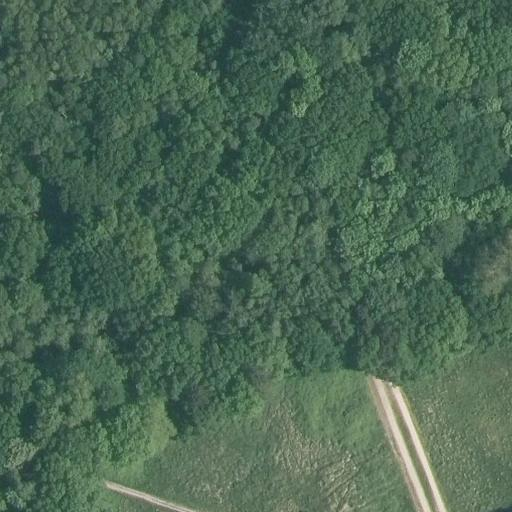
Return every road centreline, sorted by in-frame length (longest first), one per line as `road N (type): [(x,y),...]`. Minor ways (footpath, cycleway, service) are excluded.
road 1 (track): [(287,160),(174,227),(0,243)]
road 2 (track): [(511,124),(364,108),(287,160)]
road 3 (track): [(213,511),(23,448)]
